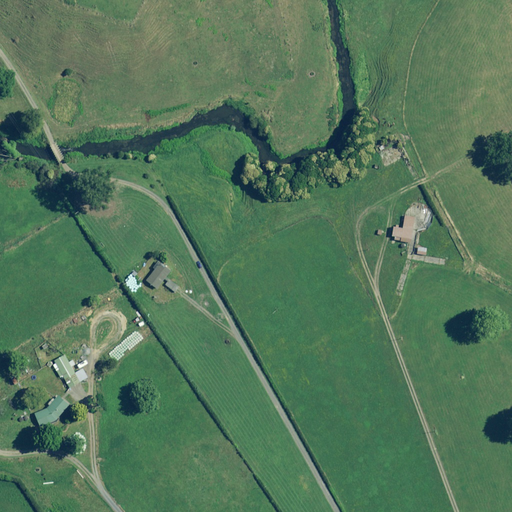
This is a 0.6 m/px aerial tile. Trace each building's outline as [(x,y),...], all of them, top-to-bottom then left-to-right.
[(394,240),(401,241),(400,248),(405,249),(406,242),(410,242),(414,217),(403,216),(402,228),(392,227),(391,236),(395,237),(394,240)] [(426,249),(418,247),(417,254),(425,256),(426,249)] [(179,287),(166,277),(170,271),(158,261),(153,268),(155,269),(146,281),(156,289),(164,279),(167,282),(165,285),(175,293),(179,287)] [(137,285),(133,271),(126,273),(130,287),(137,285)] [(149,297),(144,289),(140,293),(145,300),(149,297)] [(68,362),(64,355),(54,361),(55,363),(53,365),(60,378),(63,377),(69,388),(87,378),(82,369),(74,374),(70,367),(75,364),(72,360),(68,362)] [(69,405),(58,396),(49,407),(34,414),(40,426),(55,421),(69,405)]
